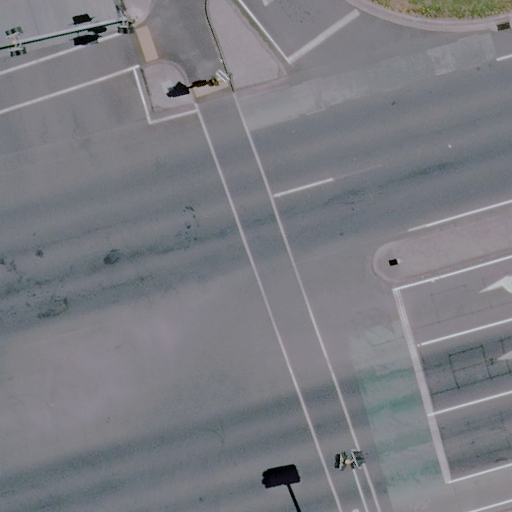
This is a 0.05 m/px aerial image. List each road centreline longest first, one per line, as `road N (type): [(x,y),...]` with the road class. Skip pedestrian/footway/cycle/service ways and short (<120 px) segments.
road 1 (secondary): [(511,406),(211,495)]
road 2 (secondary): [(132,235),(211,495)]
road 3 (secondary): [(132,235),(390,159)]
road 4 (residential): [(61,0),(132,235)]
road 5 (secondary): [(270,0),(390,159)]
road 6 (secondary): [(0,270),(132,235)]
road 7 (secondary): [(390,159),(511,124)]
